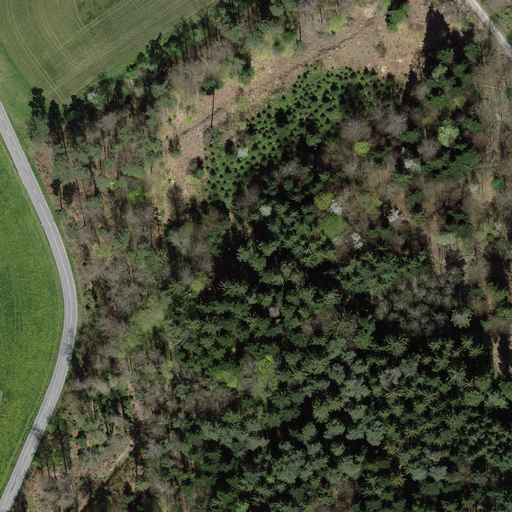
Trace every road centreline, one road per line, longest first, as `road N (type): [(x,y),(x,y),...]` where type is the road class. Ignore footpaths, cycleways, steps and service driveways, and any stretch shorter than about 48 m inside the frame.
road 1 (track): [(511,251),(450,265),(200,372),(82,511)]
road 2 (tertiary): [(0,114),(58,248),(71,309),(54,391),(2,511)]
